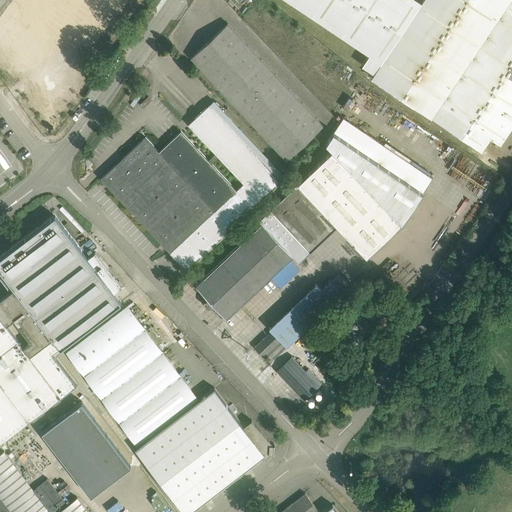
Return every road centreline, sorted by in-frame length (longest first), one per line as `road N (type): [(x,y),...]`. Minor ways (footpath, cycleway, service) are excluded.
road 1 (unclassified): [(52,183),(73,193),(312,452)]
road 2 (unclassified): [(312,452),(381,387),(511,192)]
road 3 (unclassified): [(52,183),(54,164),(171,0)]
road 4 (unknown): [(229,363),(304,277),(349,255)]
